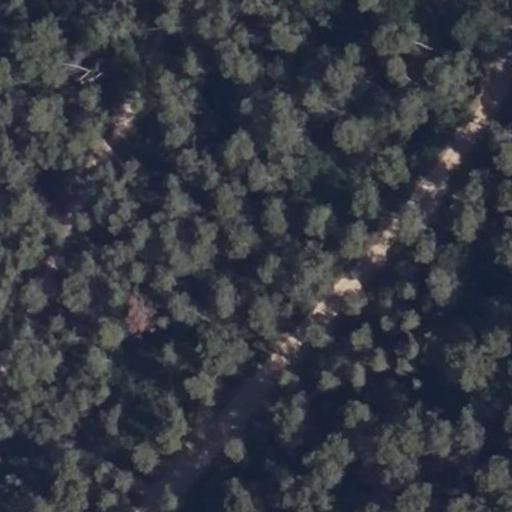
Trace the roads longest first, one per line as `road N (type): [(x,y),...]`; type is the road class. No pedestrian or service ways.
road 1 (track): [(511,60),(396,229),(153,511)]
road 2 (track): [(0,368),(136,93),(165,0)]
